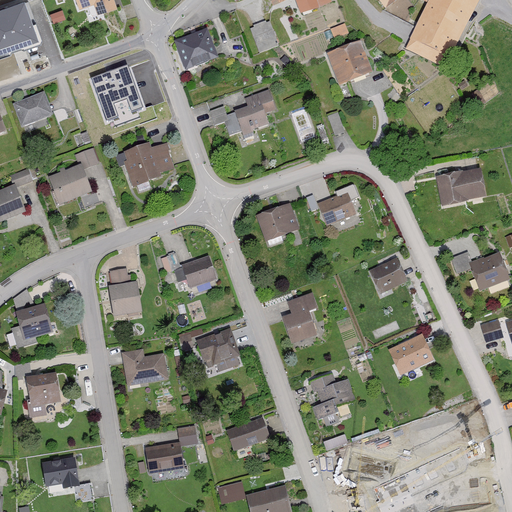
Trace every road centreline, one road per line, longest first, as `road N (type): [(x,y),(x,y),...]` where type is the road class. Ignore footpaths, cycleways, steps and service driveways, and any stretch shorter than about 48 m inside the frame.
road 1 (residential): [(212,206),(340,161),(368,164),(390,187),(490,402),(511,493)]
road 2 (residential): [(212,206),(321,511)]
road 3 (residential): [(80,253),(122,511)]
road 4 (residential): [(153,37),(212,206)]
road 5 (unclassified): [(153,37),(0,89)]
road 6 (residential): [(212,206),(80,253)]
